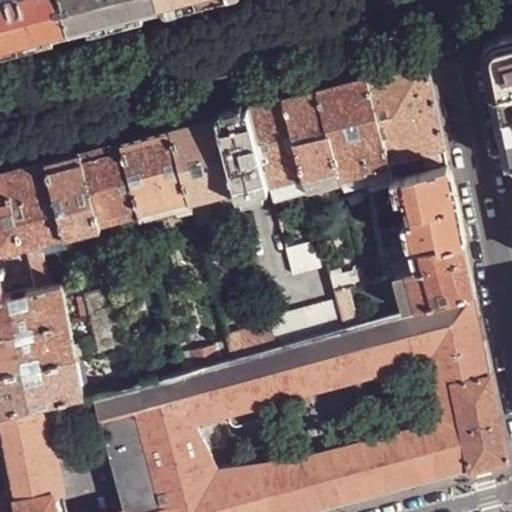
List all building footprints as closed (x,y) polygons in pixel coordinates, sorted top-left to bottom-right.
[(0,0),(0,45),(74,26),(67,0),(0,0)] [(143,7),(141,0),(67,0),(74,26),(143,7)] [(487,50),(492,72),(510,67),(511,76),(511,33),(495,38),(490,43),(487,50)] [(428,55),(367,71),(391,160),(395,175),(395,176),(450,162),(428,55)] [(511,76),(510,67),(492,72),(495,91),(511,86),(511,76)] [(320,84),(343,173),(391,160),(367,71),(320,84)] [(320,84),(286,93),(310,187),(344,178),(343,173),(320,84)] [(511,86),(495,91),(511,164),(511,163),(511,86)] [(286,93),(252,101),(271,181),(275,196),(310,187),(286,93)] [(252,101),(218,110),(236,187),(237,190),(271,181),(252,101)] [(218,110),(174,122),(193,199),(236,187),(218,110)] [(124,135),(142,206),(166,200),(170,214),(181,211),(183,216),(197,213),(193,199),(174,122),(124,135)] [(83,146),(101,219),(143,208),(142,206),(124,135),(83,146)] [(49,155),(68,231),(89,225),(102,222),(101,219),(83,146),(49,155)] [(25,242),(68,231),(49,155),(6,166),(25,242)] [(395,175),(391,160),(343,173),(344,178),(347,187),(395,175)] [(450,162),(395,176),(400,195),(410,192),(413,200),(409,202),(411,210),(415,209),(417,216),(407,219),(412,240),(440,234),(442,244),(466,238),(450,162)] [(0,167),(0,248),(25,242),(6,166),(0,167)] [(199,222),(242,210),(237,190),(236,187),(193,199),(197,213),(199,222)] [(166,200),(142,206),(143,208),(146,220),(170,214),(166,200)] [(143,208),(101,219),(102,222),(103,227),(112,224),(114,231),(146,222),(146,220),(143,208)] [(89,225),(94,240),(106,236),(103,227),(102,222),(89,225)] [(477,292),(466,238),(442,244),(415,251),(419,267),(404,271),(399,272),(407,310),(438,302),(477,292)] [(289,248),(295,273),(330,263),(324,239),(289,248)] [(415,251),(413,247),(398,251),(400,257),(404,271),(419,267),(415,251)] [(404,271),(400,257),(387,260),(390,275),(399,272),(404,271)] [(371,280),(367,265),(344,271),(343,265),(331,268),(335,281),(337,289),(347,287),(371,280)] [(330,295),(338,293),(337,289),(335,281),(327,283),(330,295)] [(0,332),(70,319),(63,282),(6,293),(0,294),(0,332)] [(134,344),(119,285),(84,293),(90,315),(99,351),(134,344)] [(346,326),(357,324),(347,287),(337,289),(338,293),(340,299),(346,326)] [(477,292),(438,302),(444,333),(464,428),(472,467),(472,470),(511,460),(477,292)] [(90,315),(84,293),(76,295),(81,316),(90,315)] [(304,308),(310,336),(346,326),(340,299),(304,308)] [(352,371),(431,338),(444,333),(438,302),(407,310),(357,324),(346,326),(310,336),(276,345),(234,356),(220,360),(197,367),(184,369),(174,373),(143,381),(138,383),(147,421),(153,447),(161,480),(165,497),(167,507),(234,489),(226,473),(217,474),(195,427),(203,424),(196,408),(351,366),(352,371)] [(304,308),(269,318),(270,322),(276,345),(310,336),(304,308)] [(0,371),(77,356),(70,319),(0,332),(0,371)] [(270,322),(228,334),(229,339),(234,356),(276,345),(270,322)] [(451,420),(464,428),(444,333),(431,338),(434,355),(451,420)] [(405,367),(434,355),(431,338),(352,371),(351,366),(196,408),(203,424),(281,393),(283,400),(352,379),(402,359),(405,367)] [(192,349),(197,367),(220,360),(234,356),(229,339),(192,349)] [(0,409),(38,401),(47,399),(49,405),(85,396),(77,356),(0,371),(0,409)] [(138,383),(88,396),(125,508),(126,511),(144,511),(167,507),(165,497),(161,480),(153,447),(147,421),(138,383)] [(0,409),(2,417),(40,408),(38,401),(0,409)] [(60,511),(70,511),(49,405),(40,408),(56,490),(60,511)] [(17,497),(56,490),(40,408),(2,417),(17,497)] [(464,428),(451,420),(405,428),(407,435),(355,442),(301,455),(302,463),(226,473),(234,489),(464,428)] [(226,473),(203,424),(195,427),(217,474),(226,473)] [(304,511),(322,507),(472,467),(464,428),(234,489),(167,507),(168,511),(304,511)] [(20,511),(60,511),(56,490),(17,497),(20,511)]
